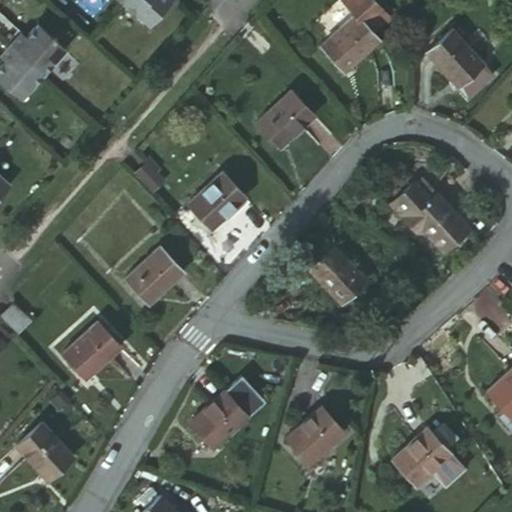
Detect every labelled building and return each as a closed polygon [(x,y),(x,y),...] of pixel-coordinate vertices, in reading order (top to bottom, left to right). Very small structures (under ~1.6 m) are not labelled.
[(123,0),(147,20),(164,0),(123,0)] [(344,0),(338,7),(353,20),(371,38),(387,22),(364,0),(344,0)] [(0,57),(0,79),(18,95),(63,43),(34,19),(22,32),(17,28),(0,47),(0,56),(1,57),(0,57)] [(345,75),(376,44),(353,20),(320,50),(345,75)] [(456,77),(481,55),(450,22),(426,44),(456,77)] [(279,150),(314,118),(293,95),(258,127),(279,150)] [(410,226),(415,222),(404,210),(429,186),(415,172),(408,178),(407,176),(384,198),(410,226)] [(209,229),(243,198),(220,173),(187,205),(209,229)] [(461,223),(429,186),(404,210),(415,222),(437,246),(461,223)] [(331,244),(306,267),(338,300),(361,276),(331,244)] [(146,304),(178,272),(155,247),(122,276),(146,304)] [(12,303),(0,315),(0,316),(17,334),(30,321),(12,303)] [(81,377),(114,346),(91,320),(57,350),(81,377)] [(509,410),(511,407),(511,362),(511,363),(480,393),(496,412),(501,417),(509,410)] [(247,403),(232,386),(224,394),(238,410),(247,403)] [(205,443),(240,412),(238,410),(224,394),(219,388),(184,417),(205,443)] [(306,463),(342,433),(321,405),(283,437),(306,463)] [(496,412),(490,417),(504,433),(511,426),(511,413),(509,410),(501,417),(496,412)] [(40,478),(68,457),(39,423),(13,446),(40,478)] [(450,467),(436,451),(412,425),(379,453),(403,481),(417,468),(431,484),(450,467)] [(173,511),(156,492),(132,511),(173,511)]
